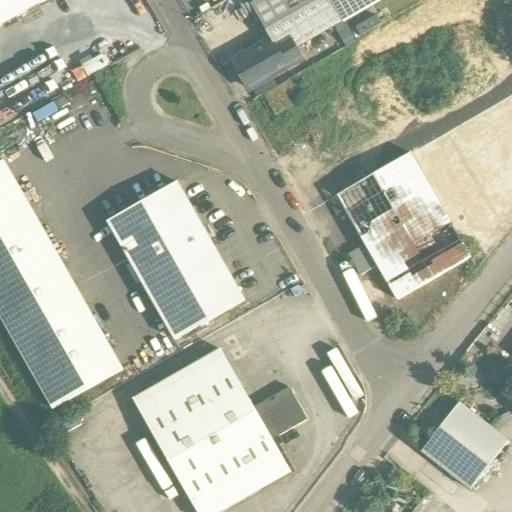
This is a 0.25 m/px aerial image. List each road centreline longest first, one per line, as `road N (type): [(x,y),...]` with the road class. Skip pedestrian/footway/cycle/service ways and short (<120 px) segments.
road 1 (residential): [(255,160),(410,393)]
road 2 (residential): [(195,50),(151,74),(142,88),(146,116),(160,136),(182,147),(255,160)]
road 3 (residential): [(410,393),(511,262)]
road 4 (track): [(0,378),(87,511)]
road 5 (residential): [(317,511),(410,393)]
road 6 (residential): [(195,50),(255,160)]
